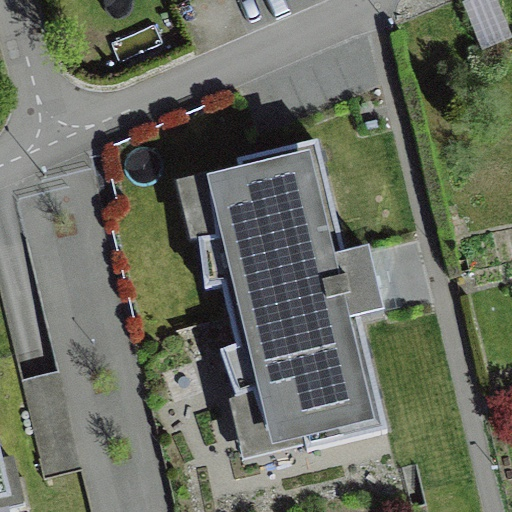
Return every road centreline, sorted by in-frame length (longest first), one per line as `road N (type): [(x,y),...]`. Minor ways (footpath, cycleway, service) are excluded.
road 1 (residential): [(473,511),(353,8)]
road 2 (residential): [(353,8),(59,145)]
road 3 (residential): [(59,145),(16,0)]
